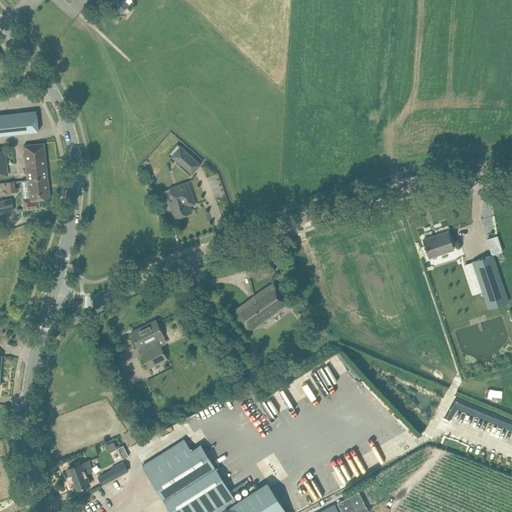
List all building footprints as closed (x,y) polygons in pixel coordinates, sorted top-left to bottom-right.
[(122,0),(105,0),(122,16),(130,7),(122,0)] [(0,114),(0,135),(38,131),(36,111),(0,114)] [(23,146),(26,178),(39,176),(39,179),(47,178),(44,143),(23,146)] [(180,145),(170,156),(188,172),(198,161),(180,145)] [(39,176),(26,178),(27,181),(29,197),(22,198),(24,210),(39,208),(39,199),(50,198),(47,178),(39,179),(39,176)] [(6,182),(7,193),(15,192),(14,181),(6,182)] [(193,199),(187,183),(170,189),(174,200),(170,202),(175,217),(191,212),(187,201),(193,199)] [(0,212),(14,210),(12,198),(0,200),(0,212)] [(448,231),(423,239),(426,248),(423,249),(427,258),(429,257),(453,249),(448,231)] [(244,259),(249,276),(275,270),(272,252),(244,259)] [(472,261),(488,310),(508,303),(492,255),(472,261)] [(289,304),(273,283),(260,291),(236,310),(251,331),(289,304)] [(142,354),(148,367),(166,358),(160,346),(154,348),(151,342),(163,336),(156,320),(155,320),(156,322),(145,327),(145,326),(131,332),(139,348),(144,345),(148,352),(142,354)] [(490,389),(490,397),(504,397),(504,389),(490,389)] [(142,465),(172,511),(216,511),(236,499),(201,444),(192,450),(184,438),(142,465)] [(114,442),(111,443),(106,445),(109,452),(117,449),(114,442)] [(67,469),(75,490),(89,485),(85,473),(91,471),(88,461),(81,464),(80,462),(72,464),(73,467),(67,469)] [(102,485),(128,472),(123,462),(110,469),(111,471),(98,478),(102,485)] [(231,511),(291,511),(275,481),(228,505),(231,511)] [(368,511),(359,492),(336,503),(340,511),(368,511)] [(317,511),(338,511),(334,503),(317,511)]
